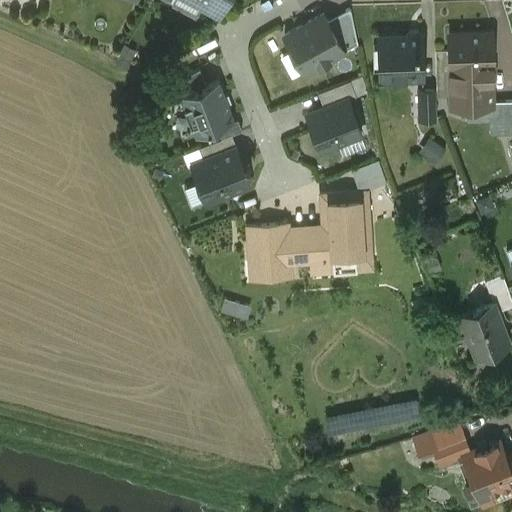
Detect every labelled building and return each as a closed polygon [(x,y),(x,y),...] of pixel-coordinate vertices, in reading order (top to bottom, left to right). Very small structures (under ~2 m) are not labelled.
[(225,0),(195,0),(219,12),(225,0)] [(286,38),(304,72),(346,49),(328,15),(286,38)] [(491,30),(449,31),(450,64),(451,101),(469,100),(469,116),(492,115),(491,73),(492,73),(492,62),(491,62),(491,30)] [(422,33),(378,34),(379,76),(381,76),(381,70),(405,69),(405,75),(423,75),(422,33)] [(220,70),(176,85),(193,134),(237,119),(220,70)] [(318,92),(324,107),(350,97),(355,95),(350,80),(318,92)] [(436,114),(435,87),(418,87),(418,115),(436,114)] [(324,107),(307,113),(320,146),(362,131),(350,97),(324,107)] [(511,98),(501,98),(502,130),(511,130),(511,98)] [(430,133),(421,146),(438,158),(448,145),(430,133)] [(194,167),(206,200),(249,185),(237,151),(194,167)] [(324,192),(325,218),(326,251),(332,251),(366,250),(364,191),(324,192)] [(325,218),(244,221),(247,276),(333,272),(332,251),(326,251),(325,218)] [(511,298),(502,273),(484,279),(492,300),(493,299),(497,310),(511,304),(511,298)] [(226,295),(222,306),(247,314),(249,308),(234,304),(236,298),(226,295)] [(492,300),(459,313),(475,354),(509,341),(497,310),(493,299),(492,300)] [(434,448),(435,451),(468,444),(463,422),(413,433),(417,452),(434,448)] [(499,440),(464,454),(468,464),(464,465),(463,468),(467,478),(469,479),(473,477),(480,495),(511,482),(511,475),(505,455),(499,440)]
